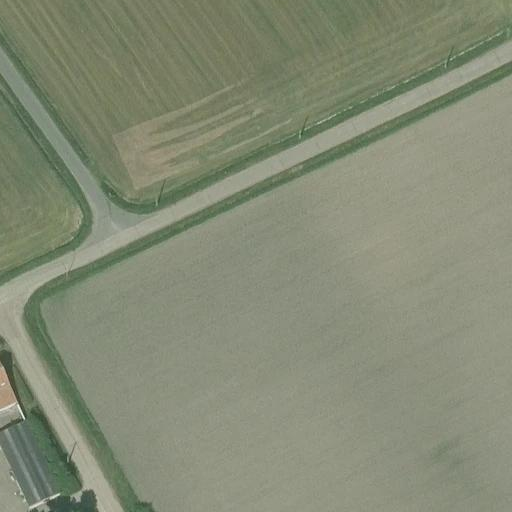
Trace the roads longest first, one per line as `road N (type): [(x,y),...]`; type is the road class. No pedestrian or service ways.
road 1 (unclassified): [(116,238),(511,54)]
road 2 (unclassified): [(112,511),(0,307)]
road 3 (unclassified): [(116,238),(0,62)]
road 4 (unclassified): [(0,298),(116,238)]
